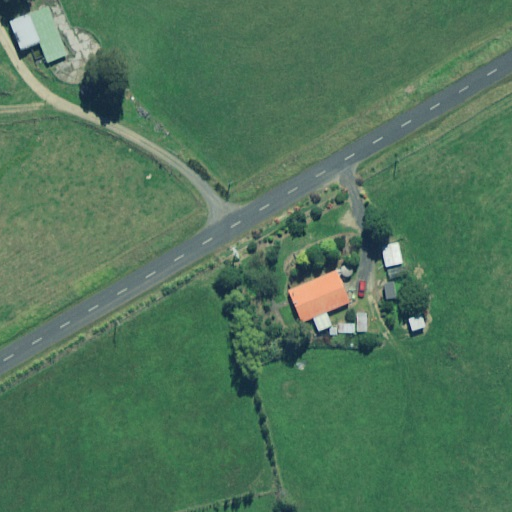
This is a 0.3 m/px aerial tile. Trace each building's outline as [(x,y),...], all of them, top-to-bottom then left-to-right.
[(66,56),(47,8),(9,23),(19,51),(39,43),(47,63),(66,56)] [(403,264),(398,244),(381,248),(386,268),(403,264)] [(349,303),(336,272),(288,292),(301,324),(313,319),(318,332),(331,326),(326,313),(349,303)] [(395,299),(394,283),(383,283),(384,300),(395,299)] [(366,333),(366,314),(356,314),(356,333),(366,333)] [(425,328),(421,316),(407,319),(411,332),(425,328)] [(354,325),(338,324),(338,333),(354,334),(354,325)]
